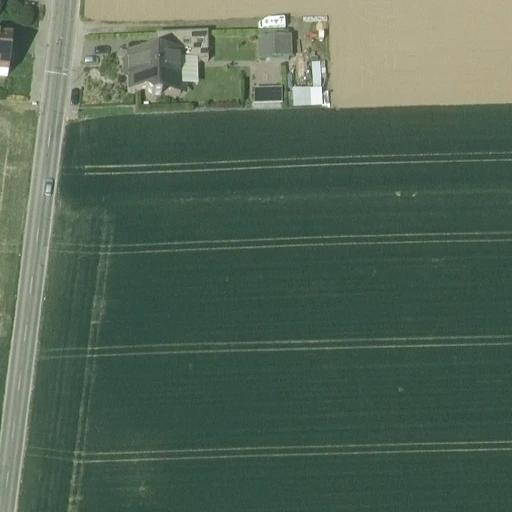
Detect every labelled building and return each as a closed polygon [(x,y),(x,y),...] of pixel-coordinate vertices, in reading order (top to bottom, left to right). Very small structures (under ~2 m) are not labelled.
[(207,35),(155,37),(155,57),(178,56),(179,65),(207,64),(207,35)] [(11,41),(0,40),(0,76),(7,77),(11,41)] [(256,42),(257,62),(290,60),(289,40),(256,42)] [(155,57),(128,58),(129,63),(125,65),(125,78),(129,80),(130,92),(146,91),(152,97),(160,97),(166,90),(166,87),(179,86),(179,65),(178,56),(155,57)] [(253,90),(253,106),(281,105),(281,90),(253,90)] [(298,108),(324,107),(323,90),(297,91),(298,108)]
